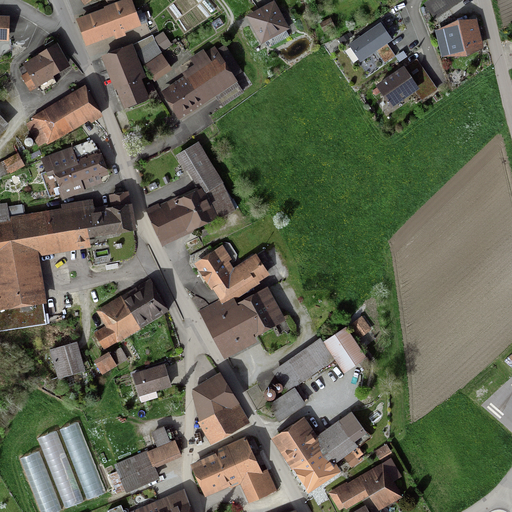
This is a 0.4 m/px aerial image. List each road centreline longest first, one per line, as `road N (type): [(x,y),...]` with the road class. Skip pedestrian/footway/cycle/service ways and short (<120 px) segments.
road 1 (residential): [(65,32),(190,309)]
road 2 (residential): [(190,309),(302,511)]
road 3 (residential): [(198,511),(188,481),(190,309)]
